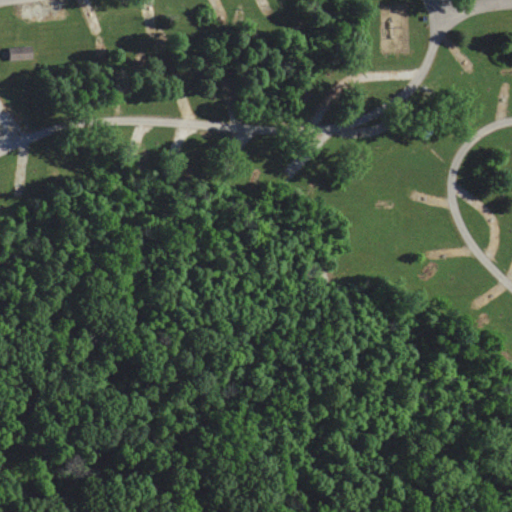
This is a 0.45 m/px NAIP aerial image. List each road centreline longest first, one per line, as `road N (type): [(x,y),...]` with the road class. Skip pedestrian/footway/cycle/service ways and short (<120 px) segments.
road 1 (residential): [(448,4),(457,4),(415,82),(360,116),(303,128),(181,113),(119,115),(0,138),(448,4)]
road 2 (residential): [(511,286),(477,257),(456,165),(470,139),(511,119)]
